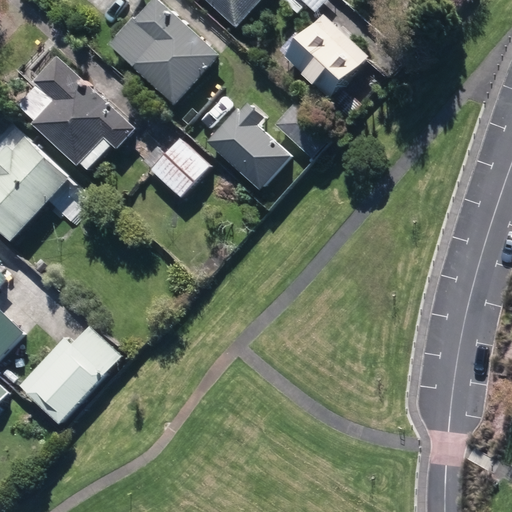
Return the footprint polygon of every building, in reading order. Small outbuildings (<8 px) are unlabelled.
[(108,45),(172,103),(217,54),(157,0),(148,0),(131,20),(108,45)] [(211,0),(236,23),(256,0),(211,0)] [(282,0),(281,1),(298,20),(309,9),(316,17),(333,2),(331,0),(282,0)] [(369,58),(324,16),(285,58),(330,100),(369,58)] [(88,163),(114,134),(127,145),(145,124),(65,53),(41,78),(62,97),(42,120),(88,163)] [(282,122),(320,156),(343,131),(305,96),(282,122)] [(245,101),(208,140),(260,189),(290,157),(257,125),(264,118),(245,101)] [(0,217),(23,238),(81,173),(36,133),(23,147),(16,140),(0,157),(0,217)] [(150,168),(181,198),(210,165),(180,137),(150,168)] [(0,269),(12,256),(0,245),(0,269)] [(0,357),(23,332),(0,310),(0,357)] [(22,384),(62,422),(122,356),(89,325),(73,343),(66,336),(22,384)] [(0,407),(16,389),(0,374),(0,407)]
